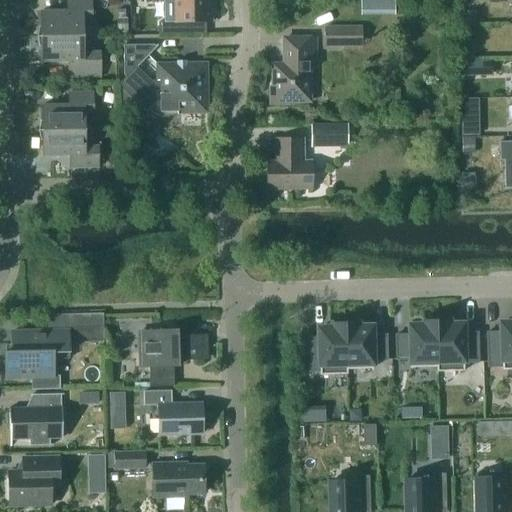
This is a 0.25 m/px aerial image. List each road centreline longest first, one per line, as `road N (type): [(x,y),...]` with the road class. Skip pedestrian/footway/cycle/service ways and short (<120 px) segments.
road 1 (residential): [(232,295),(511,288)]
road 2 (residential): [(230,196),(4,194)]
road 3 (residential): [(237,511),(232,295)]
road 4 (residential): [(230,196),(245,0)]
road 5 (residential): [(4,194),(6,0)]
